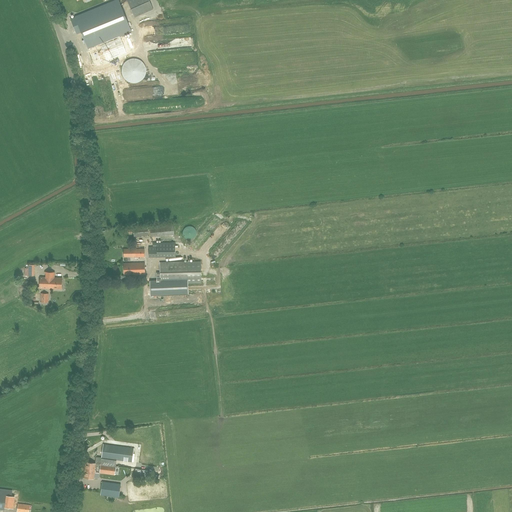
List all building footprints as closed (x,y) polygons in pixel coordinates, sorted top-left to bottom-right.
[(82,32),(91,57),(122,48),(120,41),(100,46),(100,44),(131,31),(118,0),(117,0),(71,19),(77,34),(82,32)] [(134,17),(153,9),(148,0),(127,0),(134,17)] [(158,33),(158,28),(160,28),(160,25),(146,27),(146,33),(149,33),(149,31),(152,31),(152,34),(158,33)] [(151,236),(157,236),(174,234),(173,224),(150,226),(151,236)] [(134,238),(148,237),(147,226),(133,227),(134,238)] [(196,235),(197,233),(197,232),(196,230),(195,229),(195,228),(194,227),(193,227),(191,226),(190,226),(189,226),(187,226),(186,227),(185,228),(184,229),(183,231),(183,232),(183,233),(183,234),(183,235),(184,237),(185,238),(186,238),(187,239),(189,240),(190,240),(191,240),(192,239),(194,238),(195,238),(195,237),(196,236),(196,235)] [(179,248),(179,245),(175,245),(175,242),(153,243),(153,247),(149,247),(149,257),(175,257),(175,248),(179,248)] [(124,257),(144,257),(144,249),(124,249),(124,257)] [(201,262),(187,262),(160,262),(160,273),(157,273),(157,281),(150,281),(150,295),(188,294),(188,283),(201,283),(201,262)] [(124,275),(145,274),(144,263),(124,263),(124,275)] [(45,272),(45,274),(45,277),(40,277),(40,288),(61,289),(62,278),(54,278),(54,272),(45,272)] [(131,462),(133,448),(103,444),(102,458),(131,462)] [(114,475),(115,466),(86,462),(83,478),(93,479),(95,469),(100,469),(100,473),(114,475)] [(119,498),(121,484),(102,482),(101,493),(100,495),(119,498)] [(0,509),(4,510),(5,508),(9,508),(10,504),(12,491),(0,488),(0,509)] [(17,511),(28,511),(30,505),(18,503),(16,511),(17,511)]
